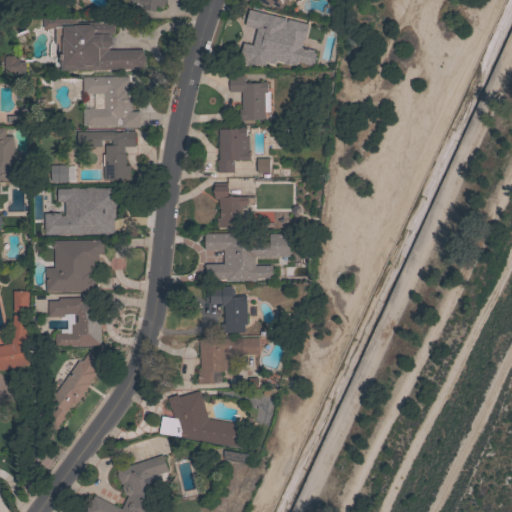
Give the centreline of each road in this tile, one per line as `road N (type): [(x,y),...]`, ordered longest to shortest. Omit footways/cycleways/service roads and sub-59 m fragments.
road 1 (track): [(497,0),(259,511)]
road 2 (residential): [(36,511),(114,404),(144,345),(176,129),(211,0)]
road 3 (track): [(295,511),(511,43)]
road 4 (track): [(511,169),(342,511)]
road 5 (track): [(511,248),(380,511)]
road 6 (track): [(511,345),(431,511)]
